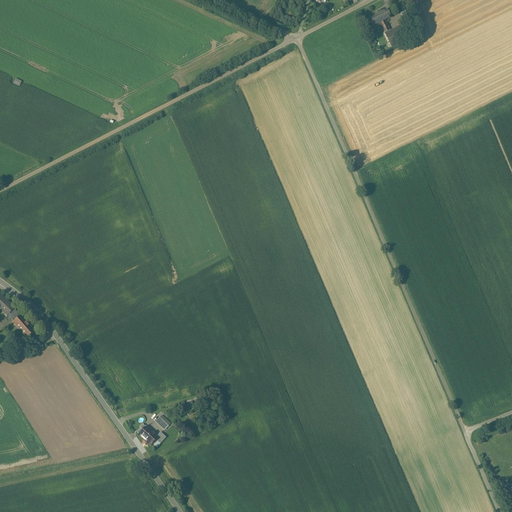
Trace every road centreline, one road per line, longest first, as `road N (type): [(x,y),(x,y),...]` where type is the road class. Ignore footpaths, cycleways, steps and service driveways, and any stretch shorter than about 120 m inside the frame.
road 1 (unclassified): [(296,39),(464,432)]
road 2 (unclassified): [(296,39),(0,190)]
road 3 (unclassified): [(179,511),(49,327),(0,281)]
